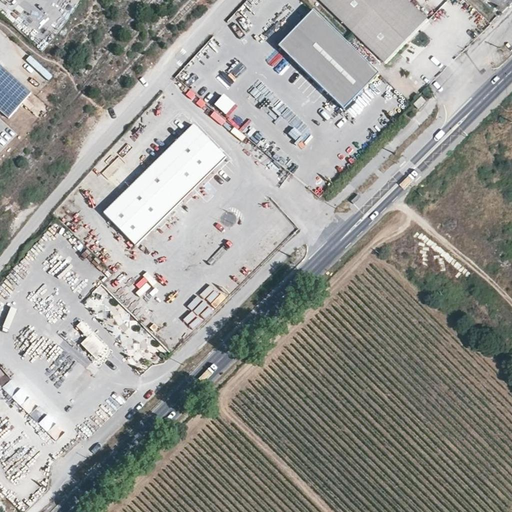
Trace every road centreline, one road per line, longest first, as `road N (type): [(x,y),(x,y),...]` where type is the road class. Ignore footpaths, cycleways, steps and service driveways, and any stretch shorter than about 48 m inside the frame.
road 1 (primary): [(69,511),(511,69)]
road 2 (unknown): [(261,61),(238,90),(246,108),(301,159),(315,162),(325,136),(291,90)]
road 3 (unknown): [(279,193),(189,291),(162,291),(136,266)]
road 4 (unknown): [(136,266),(248,161)]
road 5 (unknown): [(156,77),(248,161)]
